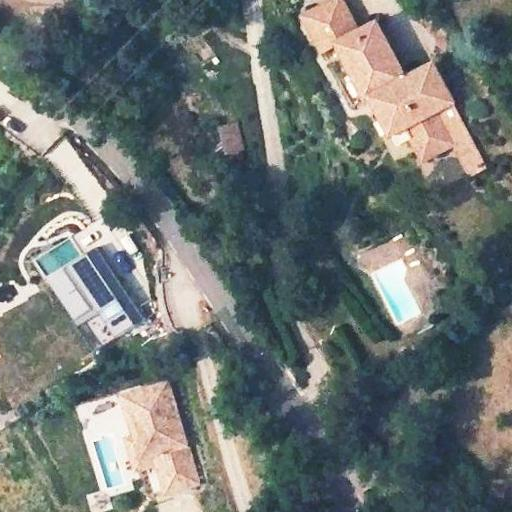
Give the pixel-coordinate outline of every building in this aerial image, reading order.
[(357,0),(323,0),(315,4),(329,44),(347,36),(371,92),(372,91),(390,131),(407,124),(414,140),(423,163),(451,151),(473,141),(437,61),(410,72),(385,17),(367,24),(357,0)] [(238,120),(217,126),(226,155),(246,149),(238,120)] [(407,124),(390,131),(397,147),(414,140),(407,124)] [(485,169),(473,141),(451,151),(464,178),(485,169)] [(105,246),(51,270),(87,350),(140,326),(105,246)] [(195,481),(166,381),(123,394),(141,455),(153,452),(164,490),(195,481)]
